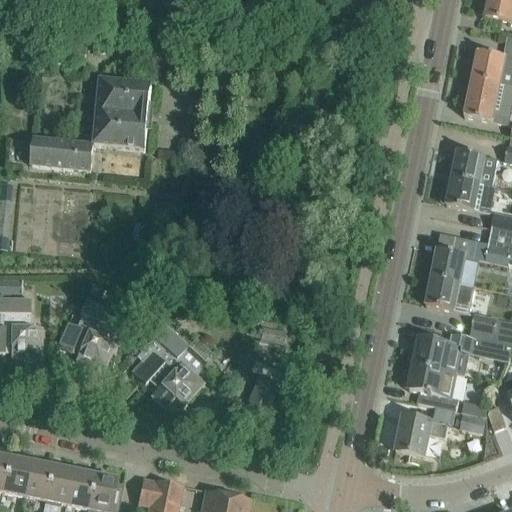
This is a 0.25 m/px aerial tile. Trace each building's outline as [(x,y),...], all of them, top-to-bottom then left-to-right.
[(511,0),(489,0),(485,20),(511,25),(511,0)] [(478,55),(472,82),(511,90),(511,40),(507,39),(503,60),(498,59),(478,55)] [(54,46),(52,63),(85,66),(87,49),(54,46)] [(93,149),(144,154),(151,87),(99,82),(93,148),(93,149)] [(507,129),(511,105),(511,90),(472,82),(464,121),(507,129)] [(93,148),(33,142),(30,170),(90,176),(93,149),(93,148)] [(457,155),(452,182),(480,188),(480,187),(492,190),(498,163),(457,155)] [(446,209),(474,215),(489,218),(495,191),(492,190),(480,187),(480,188),(452,182),(451,184),(449,183),(447,185),(445,194),(443,195),(441,204),(442,206),(447,207),(446,209)] [(491,233),(493,233),(511,237),(511,221),(494,218),(491,233)] [(485,264),(505,269),(511,270),(511,237),(493,233),(490,251),(488,251),(485,264)] [(440,238),(431,282),(460,288),(466,260),(473,261),(477,245),(440,238)] [(0,282),(0,295),(19,295),(19,283),(0,282)] [(431,282),(426,309),(469,318),(475,291),(460,288),(431,282)] [(0,356),(4,357),(4,353),(10,353),(10,362),(20,362),(24,366),(30,366),(34,362),(41,362),(42,331),(30,331),(30,302),(0,301),(0,356)] [(75,363),(84,367),(86,372),(92,375),(97,373),(103,375),(116,347),(105,342),(116,315),(85,302),(79,316),(82,317),(76,330),(67,325),(57,350),(71,356),(73,352),(78,355),(75,363)] [(511,326),(474,318),(469,341),(468,341),(511,350),(511,326)] [(146,358),(131,375),(144,387),(151,380),(160,388),(150,399),(164,412),(174,401),(183,410),(204,387),(196,379),(200,375),(207,367),(188,349),(164,327),(152,340),(152,341),(141,353),(146,358)] [(451,338),(449,349),(462,352),(465,353),(470,354),(510,362),(511,356),(511,350),(468,341),(451,338)] [(412,345),(408,363),(414,365),(414,369),(410,368),(409,369),(457,379),(464,380),(470,354),(465,353),(462,352),(449,349),(438,347),(419,343),(418,346),(412,345)] [(429,409),(456,415),(459,403),(452,402),(454,391),(457,379),(409,369),(408,378),(405,379),(403,388),(405,391),(409,392),(408,394),(431,398),(429,409)] [(248,404),(244,413),(265,422),(269,413),(281,387),(259,378),(248,404)] [(489,414),(488,418),(494,435),(506,430),(498,410),(489,414)] [(485,422),(463,418),(460,433),(482,438),(485,422)] [(429,440),(446,443),(448,429),(403,420),(396,455),(425,461),(429,440)] [(0,458),(0,495),(1,496),(8,461),(0,458)] [(1,496),(23,500),(30,465),(8,461),(1,496)] [(23,500),(44,505),(51,469),(30,465),(23,500)] [(73,474),(51,469),(44,505),(66,509),(73,474)] [(87,511),(94,478),(73,474),(66,509),(80,511),(87,511)] [(94,478),(87,511),(118,511),(123,488),(115,486),(116,482),(94,478)] [(177,511),(178,509),(182,490),(155,484),(154,486),(142,484),(138,507),(150,510),(149,511),(177,511)] [(248,511),(250,503),(210,495),(206,494),(201,511),(248,511)]
